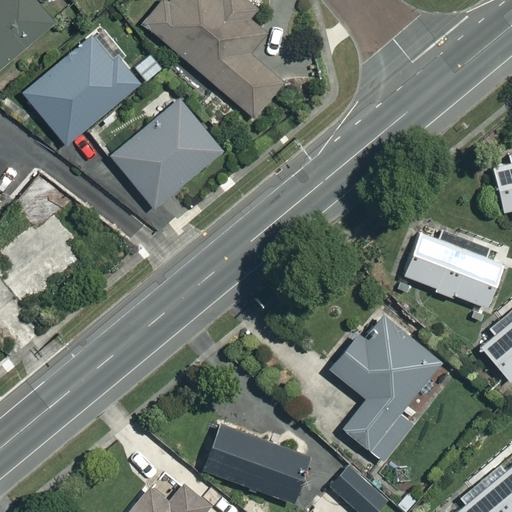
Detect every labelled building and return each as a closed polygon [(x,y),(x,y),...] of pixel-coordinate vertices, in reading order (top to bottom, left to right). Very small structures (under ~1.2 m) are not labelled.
[(0,74),(59,24),(39,0),(2,0),(0,2),(0,74)] [(272,39),(227,0),(176,0),(170,7),(165,3),(147,24),(256,117),(287,80),(258,56),(272,39)] [(143,85),(101,34),(27,94),(68,146),(143,85)] [(221,146),(183,100),(115,157),(153,203),(221,146)] [(511,154),(487,161),(499,206),(508,204),(511,215),(511,214),(511,154)] [(31,183),(16,174),(0,198),(0,200),(13,210),(31,183)] [(21,306),(81,254),(71,243),(80,235),(59,211),(37,230),(32,224),(0,251),(0,343),(31,317),(21,306)] [(481,254),(415,229),(399,271),(481,302),(501,250),(485,243),(481,254)] [(436,356),(379,311),(361,333),(353,326),(324,362),(362,392),(337,423),(378,456),(408,420),(394,409),(436,356)] [(511,372),(511,312),(476,341),(505,377),(511,372)] [(302,452),(216,418),(198,465),(284,498),(302,452)] [(511,511),(511,457),(447,511),(511,511)] [(368,511),(384,493),(345,460),(325,484),(358,511),(368,511)] [(197,511),(206,502),(178,479),(162,497),(144,482),(118,511),(197,511)]
